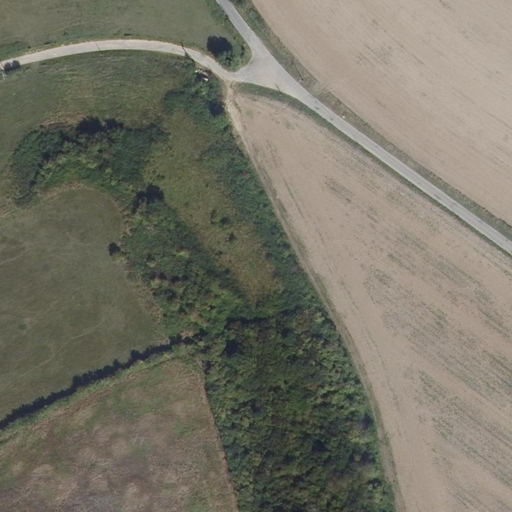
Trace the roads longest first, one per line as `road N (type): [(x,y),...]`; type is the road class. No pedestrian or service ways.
road 1 (unclassified): [(222,0),(288,84),(511,245)]
road 2 (track): [(0,69),(90,50),(175,50),(248,76),(277,73)]
